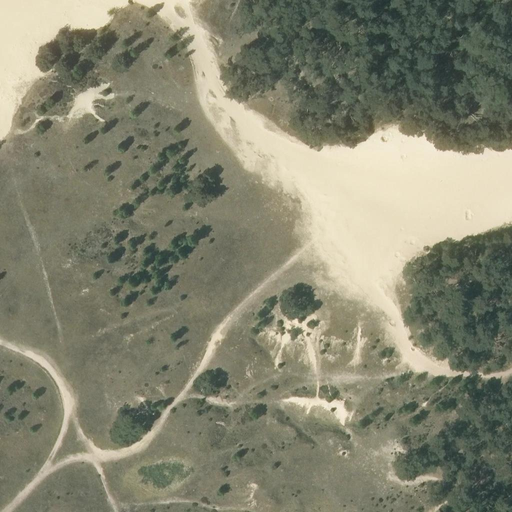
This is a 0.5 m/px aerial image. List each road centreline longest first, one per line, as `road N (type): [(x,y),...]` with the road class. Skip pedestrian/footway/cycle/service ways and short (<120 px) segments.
road 1 (track): [(44,470),(141,443),(198,373),(232,312),(374,192)]
road 2 (track): [(179,0),(240,120),(334,178)]
road 3 (track): [(6,511),(44,470),(68,409),(53,372),(0,342)]
road 4 (track): [(511,177),(408,194),(334,178)]
